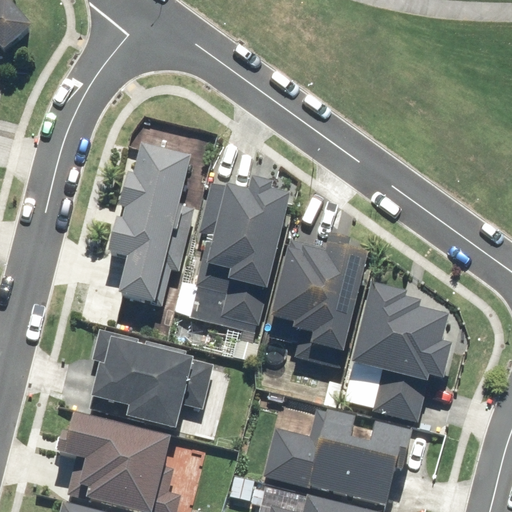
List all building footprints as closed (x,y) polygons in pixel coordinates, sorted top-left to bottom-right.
[(0,0),(0,41),(4,37),(17,51),(45,25),(22,0),(13,0),(0,0)] [(0,113),(0,114),(8,82),(0,79),(0,113)] [(168,301),(203,156),(154,144),(147,175),(141,173),(133,207),(139,208),(136,220),(130,218),(122,252),(141,257),(132,293),(168,301)] [(279,290),(303,195),(283,190),(285,183),(264,178),(261,191),(239,185),(238,188),(219,183),(206,234),(215,237),(195,319),(260,335),(263,325),(266,326),(275,288),(279,290)] [(355,352),(382,252),(361,247),(363,240),(342,234),(338,252),(304,243),(284,318),(306,324),(305,329),(309,330),(302,358),(346,370),(351,351),(355,352)] [(384,284),(364,364),(390,370),(380,412),(424,422),(434,381),(440,382),(441,376),(456,379),(464,345),(455,342),(461,316),(431,309),(433,302),(418,298),(419,292),(384,284)] [(204,362),(205,359),(192,356),(193,353),(153,343),(152,346),(144,344),(145,341),(106,331),(99,361),(107,363),(96,411),(142,422),(143,419),(187,430),(193,407),(209,410),(220,366),(204,362)] [(283,429),(271,478),(317,490),(319,486),(400,506),(410,469),(415,470),(421,451),(425,433),(389,423),(384,443),(363,438),(368,418),(340,411),(339,416),(336,415),(337,414),(325,411),(324,412),(317,438),(283,429)] [(164,511),(184,438),(89,414),(84,434),(76,432),(71,453),(85,456),(74,496),(97,502),(98,498),(152,511),(164,511)] [(383,511),(320,497),(316,511),(295,511),(278,508),(276,511),(383,511)] [(109,511),(75,503),(73,511),(109,511)]
